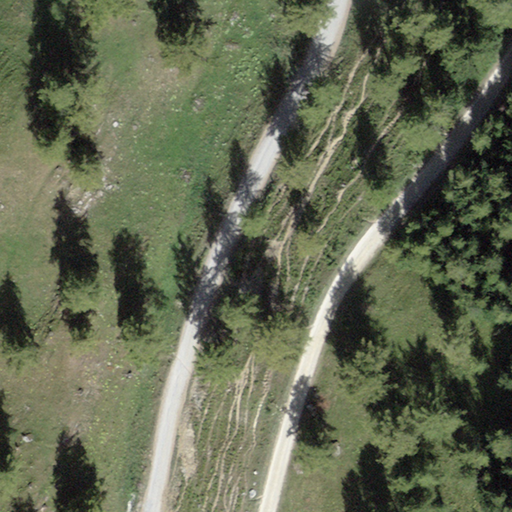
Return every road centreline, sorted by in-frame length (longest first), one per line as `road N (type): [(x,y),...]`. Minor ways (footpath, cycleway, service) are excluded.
road 1 (unclassified): [(152,511),(175,388),(206,295),(347,0)]
road 2 (unclassified): [(511,57),(338,292),(300,394),(270,511)]
